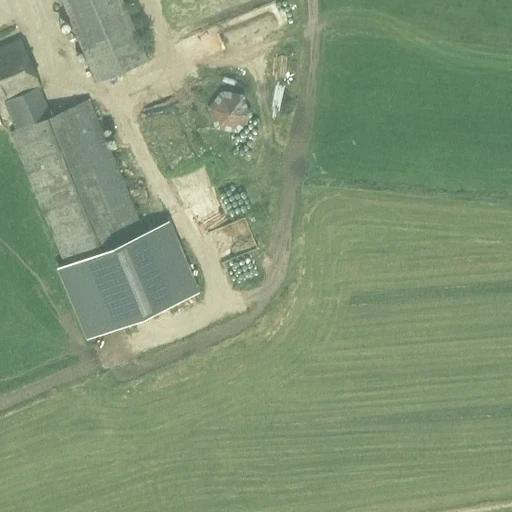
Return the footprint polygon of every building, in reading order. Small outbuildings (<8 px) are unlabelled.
[(28,0),(0,0),(0,21),(32,8),(28,0)] [(122,0),(61,0),(95,82),(147,60),(122,0)] [(0,104),(9,101),(39,88),(41,87),(21,39),(0,47),(0,104)] [(145,61),(182,159),(204,150),(167,53),(145,61)] [(221,97),(230,97),(230,114),(250,114),(250,87),(240,87),(240,72),(221,72),(221,97)] [(51,116),(39,88),(9,101),(21,128),(11,132),(67,265),(60,267),(89,336),(195,291),(167,223),(144,232),(89,100),(51,116)] [(262,171),(249,178),(255,188),(268,181),(262,171)] [(221,243),(261,233),(253,201),(213,212),(221,243)]
